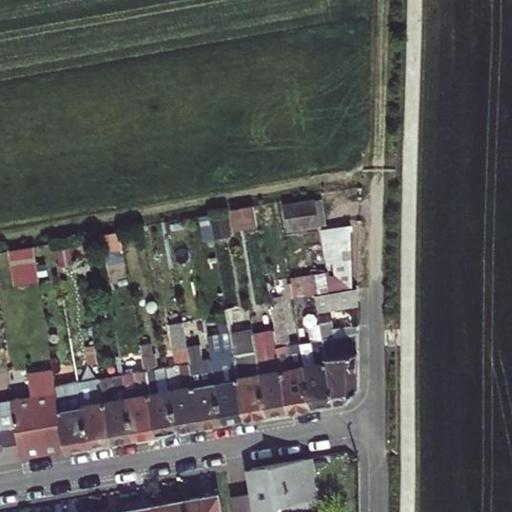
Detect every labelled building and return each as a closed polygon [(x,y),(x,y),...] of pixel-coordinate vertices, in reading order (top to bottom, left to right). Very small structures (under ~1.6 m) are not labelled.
[(285,205),(289,230),(326,225),(322,200),(285,205)] [(233,209),(236,232),(258,228),(254,206),(233,209)] [(215,237),(231,235),(228,220),(213,222),(215,237)] [(337,278),(339,291),(354,289),(352,228),(325,232),(329,263),(334,262),(337,278)] [(105,234),(106,242),(116,240),(115,233),(105,234)] [(90,241),(79,243),(82,256),(93,253),(90,241)] [(18,286),(40,282),(34,247),(12,251),(18,286)] [(62,266),(75,264),(72,250),(60,252),(62,266)] [(328,277),(293,282),(294,298),(317,294),(339,291),(337,278),(328,279),(328,277)] [(283,370),(290,410),(304,408),(313,406),(302,343),(301,342),(290,344),(287,323),(279,281),(268,282),(276,330),(283,370)] [(319,311),(358,304),(358,288),(354,289),(339,291),(317,294),(319,311)] [(308,317),(309,325),(320,323),(319,316),(308,317)] [(333,320),(321,322),(321,324),(335,403),(350,400),(354,395),(359,388),(359,332),(335,336),(334,329),(333,320)] [(172,390),(179,430),(192,428),(202,426),(188,347),(184,322),(172,324),(179,365),(183,388),(172,390)] [(321,324),(309,326),(312,341),(302,343),(313,406),(326,404),(335,403),(321,324)] [(335,336),(359,332),(357,325),(334,329),(335,336)] [(253,329),(231,332),(246,418),(259,416),(268,414),(254,334),(253,329)] [(254,333),(268,414),(280,412),(290,410),(283,370),(276,330),(254,333)] [(213,358),(225,422),(236,420),(246,418),(231,332),(219,335),(223,356),(213,358)] [(179,430),(172,390),(168,366),(158,369),(151,343),(141,345),(146,370),(157,434),(167,432),(179,430)] [(90,364),(99,362),(95,345),(87,346),(90,364)] [(215,424),(225,422),(213,358),(204,360),(201,345),(188,347),(202,426),(215,424)] [(172,390),(183,388),(179,365),(168,366),(172,390)] [(46,454),(67,450),(61,410),(56,386),(53,369),(29,373),(33,396),(13,399),(23,458),(46,454)] [(157,434),(146,370),(124,374),(135,438),(147,436),(157,434)] [(123,440),(135,438),(124,374),(101,378),(113,442),(123,440)] [(113,442),(101,378),(80,383),(84,406),(91,446),(103,444),(113,442)] [(61,410),(67,450),(80,448),(91,446),(84,406),(80,383),(56,386),(61,410)] [(0,401),(0,461),(23,458),(13,399),(0,401)] [(315,498),(308,459),(284,463),(252,468),(256,493),(259,511),(281,511),(280,505),(315,498)] [(206,496),(187,500),(188,511),(223,511),(220,493),(206,496)] [(259,511),(256,493),(233,497),(235,511),(259,511)] [(155,505),(156,511),(188,511),(187,500),(173,502),(155,505)]
